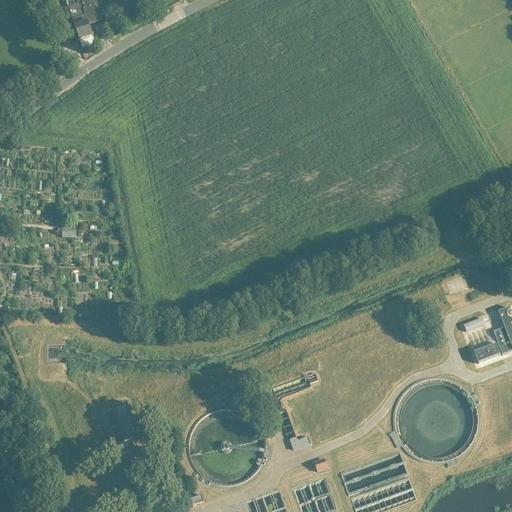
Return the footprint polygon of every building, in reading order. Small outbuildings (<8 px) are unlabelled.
[(76,0),(78,4),(74,5),(73,1),(66,3),(79,42),(93,37),(89,25),(101,21),(102,22),(103,22),(95,0),(86,0),(83,1),(82,0),(76,0)] [(74,228),(62,229),(63,238),(75,238),(74,228)] [(511,311),(510,309),(498,313),(504,329),(493,333),(502,356),(511,352),(511,311)] [(493,347),(489,334),(470,341),(479,365),(500,357),(496,346),(493,347)] [(139,436),(128,405),(127,404),(112,409),(124,442),(139,436)] [(233,410),(226,410),(222,410),(216,412),(211,414),(206,417),(201,421),(197,425),(194,430),(192,435),(190,441),(189,446),(189,452),(190,458),(192,463),(194,469),(197,473),(201,478),(206,481),(211,484),(216,486),(222,488),(228,488),(233,488),(239,487),(244,485),(250,482),(254,479),(258,475),(262,470),(264,465),(266,459),(267,453),(268,448),(267,442),(265,436),(264,434),(262,428),(258,424),(254,420),(252,418),(250,416),(244,413),(239,411),(233,410)] [(297,443),(296,440),(291,442),(294,451),(310,446),(311,446),(311,445),(310,445),(308,438),(307,438),(308,439),(297,443)] [(313,461),(317,473),(328,469),(325,461),(320,463),(318,459),(313,461)] [(200,494),(190,497),(192,501),(190,501),(193,508),(204,504),(201,497),(200,494)]
